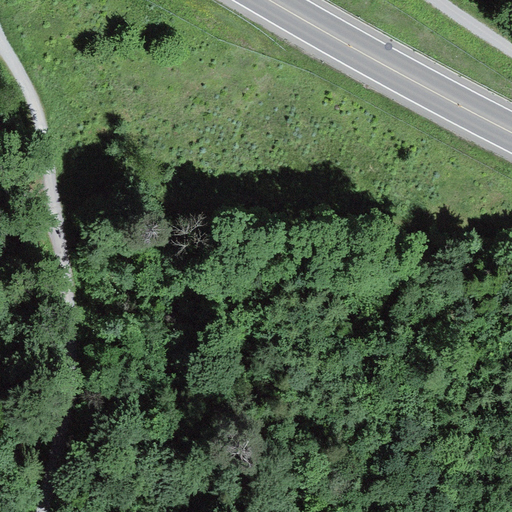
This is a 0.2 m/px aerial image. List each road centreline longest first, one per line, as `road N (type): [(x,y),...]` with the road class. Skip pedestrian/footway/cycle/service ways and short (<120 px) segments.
road 1 (track): [(43,511),(66,405),(71,313),(42,131),(0,40)]
road 2 (trunk): [(511,132),(269,0)]
